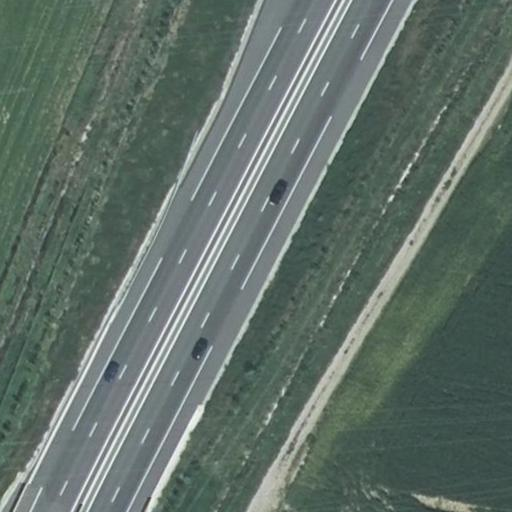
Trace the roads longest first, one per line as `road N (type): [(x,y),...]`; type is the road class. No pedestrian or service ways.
road 1 (motorway): [(100,511),(356,0)]
road 2 (motorway): [(300,0),(45,511)]
road 3 (track): [(511,76),(256,511)]
